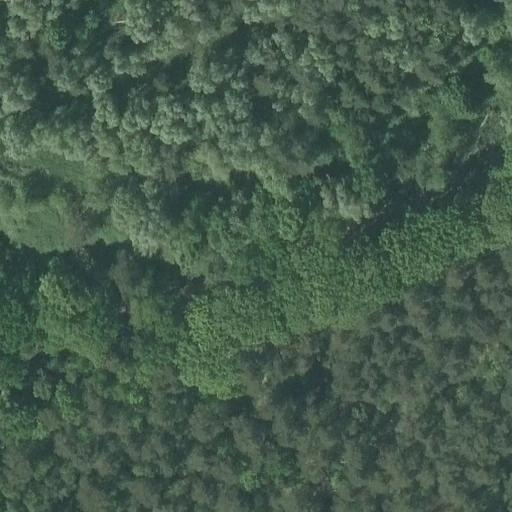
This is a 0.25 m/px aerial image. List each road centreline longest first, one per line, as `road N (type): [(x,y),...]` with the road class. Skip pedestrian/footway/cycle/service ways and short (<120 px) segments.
road 1 (track): [(164,299),(511,160)]
road 2 (track): [(164,299),(349,511)]
road 3 (track): [(0,366),(164,299)]
